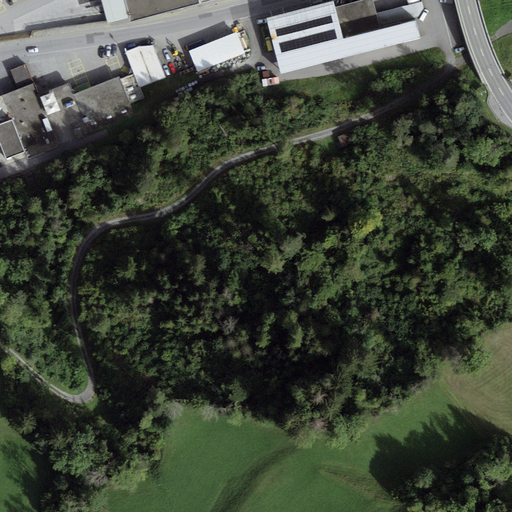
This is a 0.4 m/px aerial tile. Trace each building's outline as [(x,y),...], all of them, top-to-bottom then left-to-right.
[(124,0),(130,21),(200,2),(209,0),(124,0)] [(373,0),(361,0),(335,7),(347,57),(421,37),(416,20),(424,9),(422,2),(376,13),(373,0)] [(476,0),(451,0),(457,22),(481,16),(476,0)] [(511,0),(490,0),(493,11),(511,6),(511,0)] [(333,1),(267,18),(281,73),(347,57),(335,7),(333,1)] [(240,33),(191,50),(197,68),(246,51),(240,33)] [(148,46),(128,53),(135,71),(77,94),(90,126),(132,109),(128,100),(141,95),(137,87),(161,77),(148,46)] [(35,82),(0,96),(0,162),(88,126),(70,82),(40,94),(35,82)]
